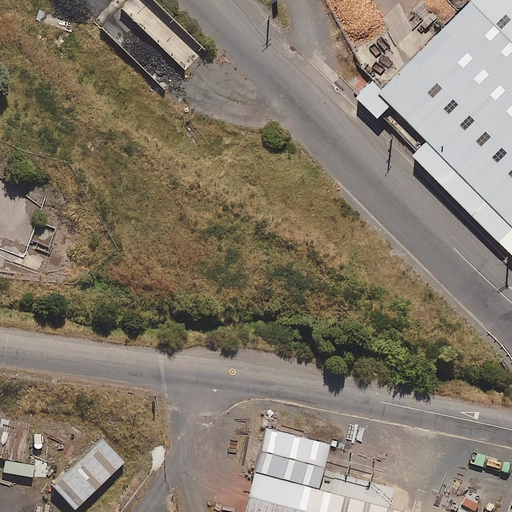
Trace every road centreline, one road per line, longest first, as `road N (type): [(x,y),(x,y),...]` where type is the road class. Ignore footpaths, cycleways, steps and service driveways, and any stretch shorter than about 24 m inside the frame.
road 1 (unclassified): [(511,429),(0,345)]
road 2 (unclassified): [(511,310),(187,0)]
